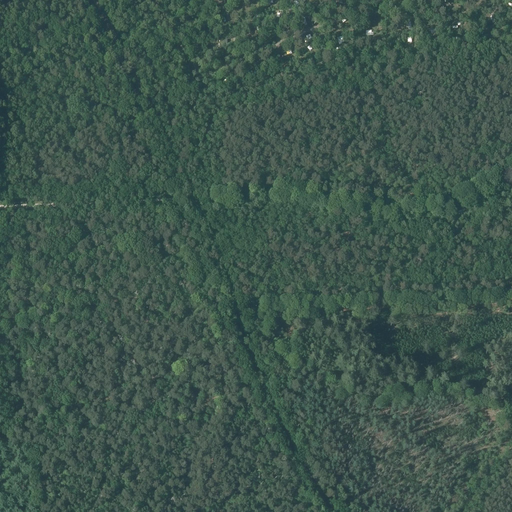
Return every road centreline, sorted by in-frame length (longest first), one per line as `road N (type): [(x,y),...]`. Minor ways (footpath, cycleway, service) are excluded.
road 1 (unknown): [(332,511),(277,414),(220,251),(97,0)]
road 2 (track): [(511,170),(436,208),(367,206),(280,189),(0,208)]
